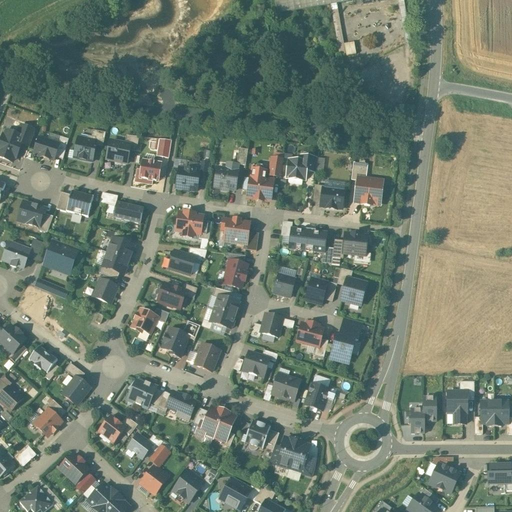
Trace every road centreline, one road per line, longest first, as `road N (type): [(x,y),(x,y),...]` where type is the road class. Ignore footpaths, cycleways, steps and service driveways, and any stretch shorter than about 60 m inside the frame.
road 1 (track): [(415,137),(82,103),(0,63)]
road 2 (tertiary): [(389,363),(433,85)]
road 3 (residential): [(511,105),(483,318)]
road 4 (residential): [(109,368),(113,326),(162,199)]
road 5 (residential): [(217,394),(340,434)]
road 6 (residential): [(3,306),(81,367),(109,368)]
